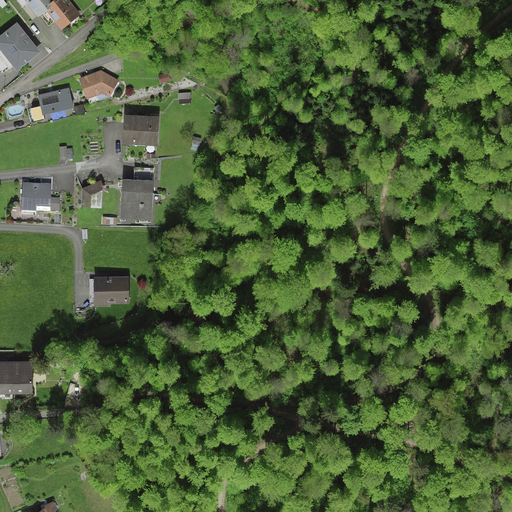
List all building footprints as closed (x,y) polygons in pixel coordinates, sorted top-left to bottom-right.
[(53,2),(52,0),(26,0),(28,3),(28,5),(31,8),(33,9),(38,15),(43,11),(46,8),(53,2)] [(64,0),(55,0),(53,2),(46,8),(43,11),(46,9),(59,25),(64,25),(77,15),(64,0)] [(33,51),(12,23),(0,32),(0,52),(11,68),(33,51)] [(212,52),(203,50),(201,57),(210,59),(212,52)] [(116,82),(100,73),(80,81),(80,82),(79,82),(81,86),(81,85),(86,97),(102,91),(109,95),(116,82)] [(27,110),(28,116),(30,124),(44,120),(42,114),(43,114),(71,107),(72,107),(67,90),(38,97),(40,107),(27,110)] [(157,119),(124,117),(122,142),(132,143),(132,140),(144,141),(144,144),(155,144),(157,119)] [(60,160),(67,159),(65,147),(58,147),(60,160)] [(153,169),(136,168),(135,184),(122,183),(121,191),(126,191),(126,203),(121,202),(120,215),(138,216),(138,222),(150,223),(153,169)] [(100,191),(97,184),(83,190),(82,206),(99,207),(100,191)] [(59,202),(50,202),(50,190),(22,189),(21,214),(35,214),(35,211),(58,212),(59,202)] [(101,225),(116,226),(116,219),(102,218),(101,225)] [(126,301),(126,279),(89,280),(89,287),(93,287),(92,288),(93,293),(96,296),(96,302),(126,301)] [(0,392),(13,392),(13,363),(0,363),(0,392)] [(31,363),(13,363),(13,392),(31,392),(31,363)]
